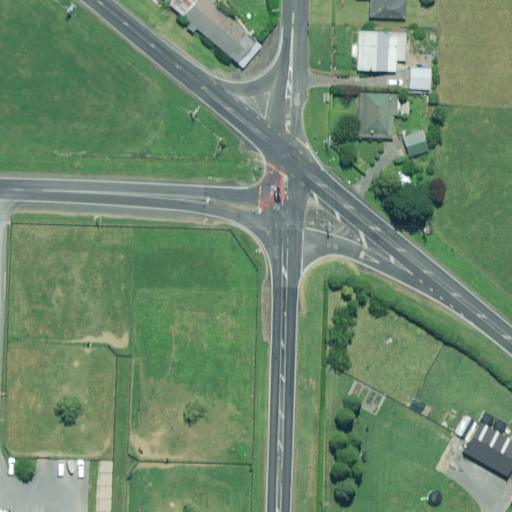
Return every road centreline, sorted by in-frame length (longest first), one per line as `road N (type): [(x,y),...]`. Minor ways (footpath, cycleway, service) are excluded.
road 1 (tertiary): [(288,222),(188,198),(0,189)]
road 2 (tertiary): [(279,511),(288,222)]
road 3 (tertiary): [(461,296),(289,155)]
road 4 (tertiary): [(461,296),(360,252),(305,243),(288,222)]
road 5 (tertiary): [(213,91),(102,0)]
